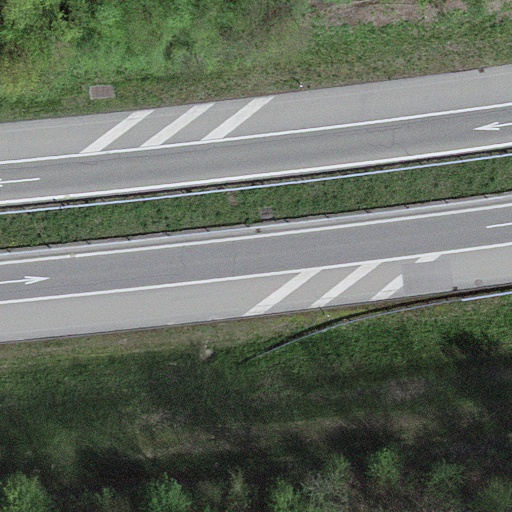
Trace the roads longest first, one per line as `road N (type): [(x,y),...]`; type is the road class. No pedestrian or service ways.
road 1 (motorway): [(511,122),(0,181)]
road 2 (motorway): [(0,282),(511,223)]
